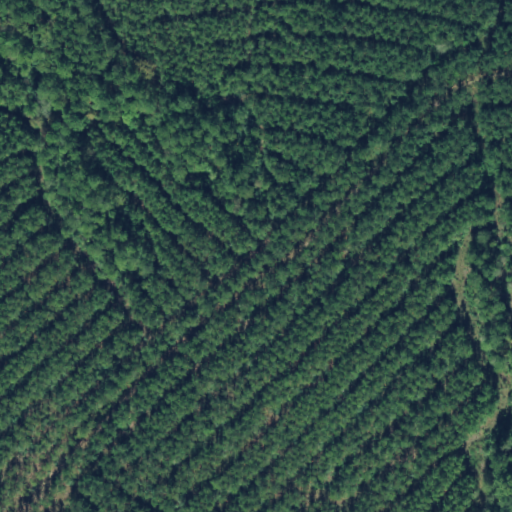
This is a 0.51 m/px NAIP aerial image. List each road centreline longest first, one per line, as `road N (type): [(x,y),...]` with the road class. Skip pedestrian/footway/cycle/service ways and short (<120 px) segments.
road 1 (residential): [(96,399),(245,330),(309,260),(339,190),(511,124)]
road 2 (residential): [(96,399),(71,369),(66,170),(128,0)]
road 3 (residential): [(15,511),(96,399)]
